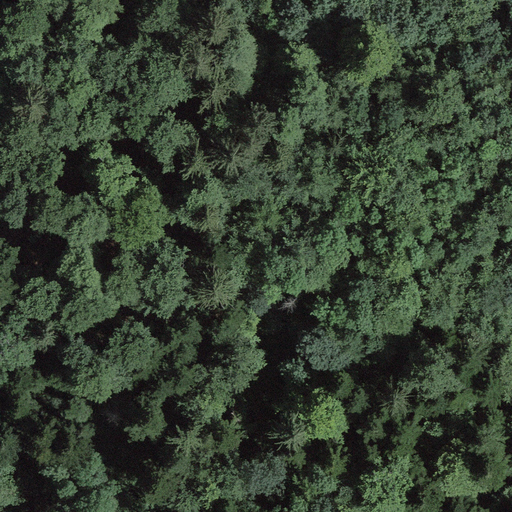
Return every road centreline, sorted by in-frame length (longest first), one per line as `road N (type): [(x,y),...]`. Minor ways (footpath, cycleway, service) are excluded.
road 1 (track): [(0,89),(160,176),(250,264),(299,328),(363,445),(368,511)]
road 2 (track): [(363,445),(511,470)]
